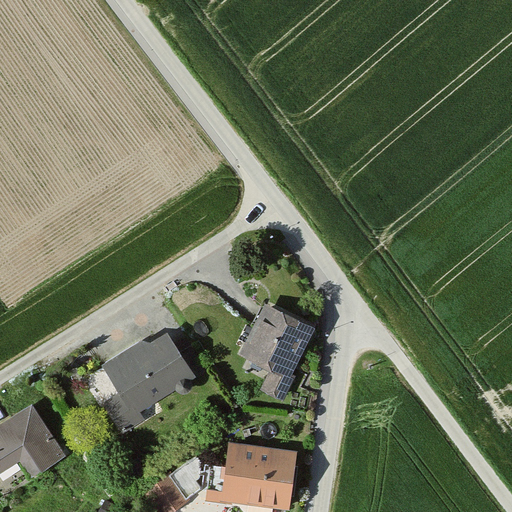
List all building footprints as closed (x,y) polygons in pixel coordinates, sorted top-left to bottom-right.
[(314,323),(267,299),(242,349),(273,365),(262,387),(283,397),(295,373),(290,370),(314,323)] [(169,324),(107,361),(124,388),(105,399),(123,428),(144,415),(139,407),(175,384),(179,389),(183,390),(188,389),(191,385),(192,381),(191,375),(198,371),(169,324)] [(35,400),(0,421),(0,470),(22,458),(33,476),(68,455),(35,400)] [(295,450),(230,442),(227,465),(209,463),(204,497),(232,501),(232,497),(288,505),(295,450)] [(146,456),(129,457),(131,475),(147,474),(146,456)] [(197,456),(169,476),(185,500),(201,489),(195,482),(202,476),(197,456)] [(169,476),(144,493),(156,511),(171,511),(186,502),(185,500),(169,476)] [(106,497),(97,511),(115,511),(120,505),(106,497)]
